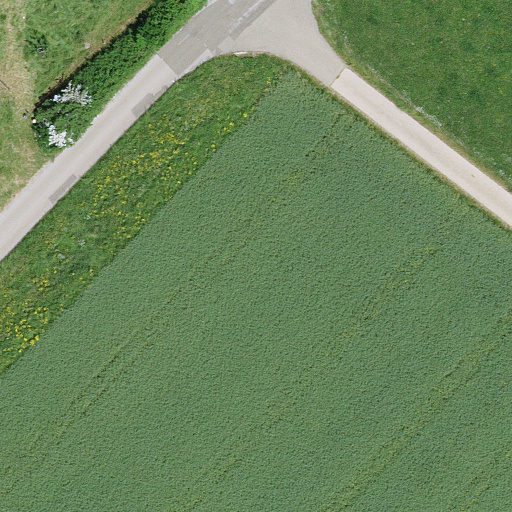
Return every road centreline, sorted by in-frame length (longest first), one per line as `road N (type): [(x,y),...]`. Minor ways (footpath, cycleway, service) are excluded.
road 1 (tertiary): [(0,236),(220,0)]
road 2 (track): [(264,0),(511,191)]
